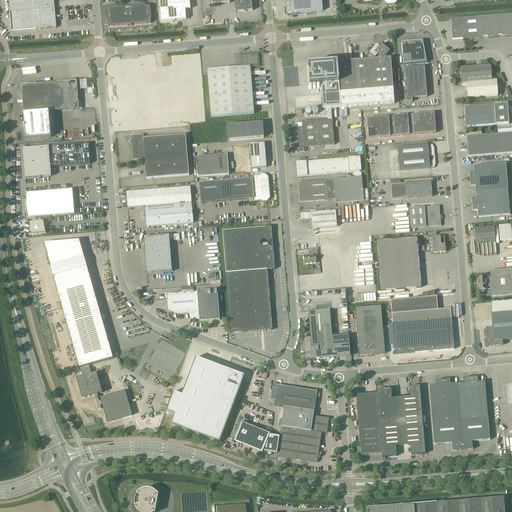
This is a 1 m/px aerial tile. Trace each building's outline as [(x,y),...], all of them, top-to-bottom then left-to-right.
[(190,9),(189,0),(176,0),(174,0),(159,0),(160,6),(165,6),(165,11),(160,11),(161,21),(186,19),(185,9),(190,9)] [(236,0),(237,12),(243,12),(245,13),(247,12),(247,11),(252,11),(251,0),(209,0),(210,5),(230,3),(229,0),(236,0)] [(287,14),(323,11),(321,0),(291,0),(291,3),(286,4),(287,14)] [(54,3),(9,6),(9,12),(11,32),(56,28),(54,8),(54,3)] [(107,23),(108,27),(112,27),(127,26),(132,25),(147,24),(150,24),(151,21),(151,17),(150,13),(150,8),(149,6),(145,6),(130,7),(126,8),(111,9),(107,9),(106,14),(106,18),(107,23)] [(511,15),(451,20),(453,40),(511,35),(511,15)] [(427,63),(422,41),(401,43),(403,65),(427,63)] [(340,96),(336,96),(336,103),(341,102),(341,108),(394,104),(391,59),(387,59),(385,57),(390,52),(382,44),(379,47),(376,45),(372,50),(371,50),(370,50),(370,51),(369,51),(369,52),(368,52),(368,53),(367,54),(367,55),(367,56),(367,57),(366,57),(366,58),(366,59),(366,60),(367,60),(367,61),(337,63),(340,96)] [(258,67),(257,55),(241,56),(242,68),(207,71),(211,117),(254,114),(250,67),(258,67)] [(146,68),(116,70),(121,125),(200,118),(196,63),(166,66),(167,81),(147,82),(146,68)] [(340,96),(337,63),(308,65),(310,86),(320,85),(322,110),(327,109),(328,116),(328,120),(332,120),(331,109),(341,108),(341,102),(336,103),(336,96),(340,96)] [(425,67),(405,69),(407,102),(413,102),(412,99),(427,97),(425,67)] [(498,97),(497,81),(492,82),(491,67),(461,69),(462,84),(467,84),(468,99),(498,97)] [(32,85),(21,86),(23,114),(25,139),(51,137),(48,112),(65,110),(79,109),(82,109),(81,102),(78,102),(76,82),(69,82),(62,83),(36,85),(34,83),(32,85)] [(508,104),(464,108),(466,128),(509,124),(508,104)] [(434,113),(367,119),(369,139),(436,133),(434,113)] [(297,139),(297,142),(298,141),(299,152),(304,152),(304,148),(334,145),(332,120),(328,120),(302,122),(302,128),(297,128),(298,139),(297,139)] [(264,138),(263,123),(227,126),(229,141),(264,138)] [(511,133),(466,138),(468,157),(511,153),(511,133)] [(143,135),(131,136),(132,150),(133,160),(145,159),(145,169),(146,179),(188,176),(188,166),(185,135),(143,139),(143,135)] [(90,164),(89,144),(64,146),(64,143),(43,145),(43,148),(26,149),(26,148),(26,149),(23,149),(26,179),(40,178),(41,178),(41,177),(49,177),(51,177),(51,175),(50,167),(90,164)] [(264,144),(250,145),(251,169),(266,168),(264,144)] [(435,168),(434,166),(435,165),(434,148),(433,147),(432,145),(397,148),(399,171),(435,168)] [(199,178),(229,175),(227,155),(197,158),(199,178)] [(336,204),(364,202),(360,157),(297,163),(299,178),(352,173),(353,178),(333,180),(327,181),(297,183),(299,203),(335,200),(336,204)] [(470,180),(487,179),(507,177),(506,164),(474,167),(474,173),(469,173),(470,180)] [(269,198),(267,178),(264,175),(252,176),(252,179),(199,183),(201,203),(253,199),(254,202),(266,201),(269,198)] [(470,187),(475,187),(476,193),(508,190),(507,177),(487,179),(470,180),(470,187)] [(411,184),(391,186),(392,200),(412,199),(432,197),(431,182),(411,184)] [(191,203),(190,188),(126,193),(127,208),(145,207),(146,212),(145,212),(147,228),(149,228),(149,227),(193,224),(192,208),(191,203)] [(25,194),(27,218),(35,217),(35,221),(32,221),(31,223),(29,223),(29,236),(46,234),(44,227),(46,227),(46,228),(46,222),(46,223),(43,223),(43,222),(41,222),(41,220),(39,220),(39,219),(40,219),(40,218),(48,218),(49,217),(49,216),(74,214),(72,190),(25,194)] [(509,203),(508,190),(476,193),(476,198),(471,199),(472,206),(509,203)] [(478,218),(510,216),(509,203),(472,206),(472,212),(477,211),(478,218)] [(409,209),(411,229),(426,228),(441,226),(440,220),(441,220),(440,206),(434,206),(434,207),(409,209)] [(342,214),(341,211),(340,211),(300,215),(301,222),(311,221),(311,229),(337,227),(336,218),(338,218),(338,216),(340,216),(340,215),(342,214)] [(511,241),(511,226),(499,226),(500,241),(511,241)] [(231,334),(272,330),(267,270),(274,270),(271,227),(222,231),(231,334)] [(495,242),(494,227),(474,229),(475,244),(495,242)] [(143,238),(146,274),(172,272),(169,236),(143,238)] [(445,252),(444,236),(432,237),(433,253),(445,252)] [(421,288),(417,239),(377,242),(381,292),(421,288)] [(43,244),(47,255),(71,248),(75,261),(84,258),(79,241),(43,244)] [(309,255),(304,256),(304,264),(316,263),(316,257),(318,257),(317,250),(310,251),(311,255),(309,255)] [(87,267),(52,277),(77,364),(79,369),(80,368),(81,373),(82,375),(83,378),(76,379),(82,399),(94,396),(94,397),(95,400),(98,410),(101,409),(100,405),(102,405),(107,423),(122,419),(125,418),(131,416),(125,392),(100,399),(101,401),(99,402),(98,398),(97,396),(97,395),(101,393),(99,386),(101,385),(103,385),(104,384),(103,380),(102,380),(99,381),(98,381),(96,374),(91,375),(91,374),(90,371),(89,366),(113,359),(111,354),(87,267)] [(486,278),(478,278),(479,290),(481,290),(481,292),(485,292),(485,290),(487,289),(486,287),(491,287),(492,297),(511,295),(511,269),(505,270),(489,271),(490,277),(486,278)] [(168,310),(178,314),(191,313),(191,314),(191,315),(192,316),(192,317),(193,318),(194,319),(195,319),(196,320),(197,320),(198,320),(199,320),(199,322),(219,320),(217,290),(197,292),(167,295),(168,310)] [(385,354),(381,307),(355,309),(360,356),(385,354)] [(330,310),(308,312),(311,348),(310,349),(311,360),(350,357),(348,336),(332,338),(330,310)] [(438,311),(392,315),(395,355),(454,350),(450,310),(438,311)] [(487,334),(485,334),(485,336),(487,336),(488,336),(488,346),(502,345),(502,341),(503,341),(511,340),(511,312),(492,314),(493,328),(493,329),(487,329),(488,334),(487,334)] [(173,392),(166,412),(174,415),(171,424),(219,443),(242,382),(243,382),(243,381),(242,380),(243,377),(231,372),(232,371),(196,358),(182,395),(173,392)] [(436,386),(429,386),(434,445),(452,443),(453,452),(473,450),(472,442),(490,440),(485,382),(478,382),(477,377),(463,378),(463,383),(450,385),(450,380),(435,381),(436,386)] [(241,423),(234,442),(262,453),(263,452),(277,454),(276,457),(295,460),(316,463),(321,432),(322,423),(317,422),(318,417),(313,417),(313,415),(315,407),(317,397),(316,397),(317,392),(277,386),(276,386),(274,384),(273,385),(272,388),(270,400),(271,400),(270,406),(274,407),(274,408),(283,409),(279,436),(269,435),(270,434),(241,423)] [(425,454),(419,387),(409,388),(410,398),(391,399),(391,389),(377,390),(377,394),(356,396),(361,456),(382,454),(382,458),(396,457),(396,447),(410,445),(411,455),(425,454)] [(322,423),(321,432),(327,433),(329,418),(313,415),(313,417),(318,417),(317,422),(322,423)] [(134,500),(134,502),(134,504),(135,507),(134,507),(135,509),(136,511),(137,511),(155,511),(158,495),(158,494),(158,495),(156,493),(155,491),(153,490),(151,490),(148,489),(146,489),(144,489),(142,490),(140,491),(138,492),(137,494),(136,496),(135,498),(134,500)] [(504,511),(503,498),(481,500),(481,511),(504,511)] [(481,511),(481,500),(458,502),(459,511),(481,511)] [(459,511),(458,502),(436,504),(436,511),(459,511)]
